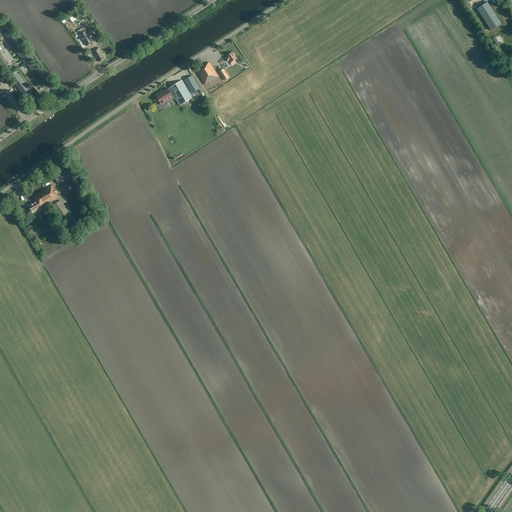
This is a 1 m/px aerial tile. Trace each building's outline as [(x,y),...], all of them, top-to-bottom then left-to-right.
[(487,3),(477,9),(491,30),(501,24),(487,3)] [(64,20),(68,25),(76,20),(72,14),(64,20)] [(41,83),(47,79),(9,26),(2,31),(41,83)] [(77,31),(80,35),(86,31),(88,30),(85,26),(77,31)] [(104,39),(102,35),(95,26),(91,29),(96,39),(99,42),(104,39)] [(86,31),(80,35),(79,35),(86,46),(93,42),(86,31)] [(99,47),(93,50),(99,61),(104,59),(101,54),(102,53),(99,47)] [(227,57),(225,58),(227,62),(229,61),(231,63),(237,59),(232,52),(226,56),(227,57)] [(0,64),(3,69),(8,65),(0,53),(0,64)] [(17,66),(22,62),(18,56),(13,60),(17,66)] [(196,71),(205,85),(218,77),(209,63),(196,71)] [(223,69),(219,72),(221,75),(224,80),(229,78),(223,69)] [(16,72),(10,77),(24,96),(31,91),(16,72)] [(192,76),(184,80),(187,86),(191,94),(195,91),(200,89),(195,81),(192,76)] [(174,99),(175,99),(179,106),(192,98),(182,81),(162,92),(161,91),(155,95),(159,101),(161,99),(164,103),(173,98),(174,99)] [(68,169),(54,177),(58,184),(72,176),(68,169)] [(35,202),(28,206),(32,213),(39,208),(39,209),(58,198),(51,185),(32,196),(35,202)] [(53,206),(64,226),(72,221),(61,201),(53,206)]
